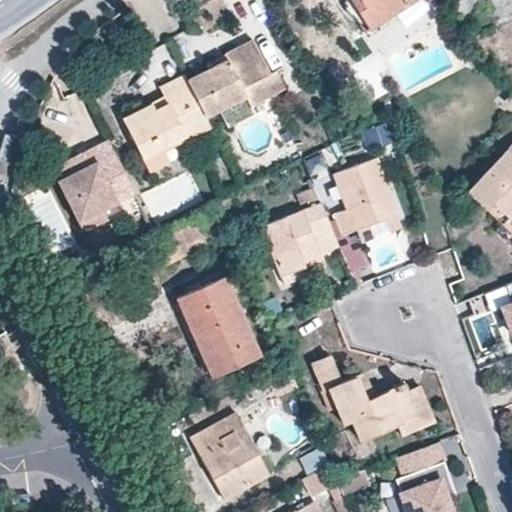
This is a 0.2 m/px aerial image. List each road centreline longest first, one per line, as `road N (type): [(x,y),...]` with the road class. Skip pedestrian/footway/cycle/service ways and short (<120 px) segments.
road 1 (residential): [(407,317),(455,360),(511,511)]
road 2 (tertiary): [(99,450),(0,282)]
road 3 (residential): [(0,98),(107,0)]
